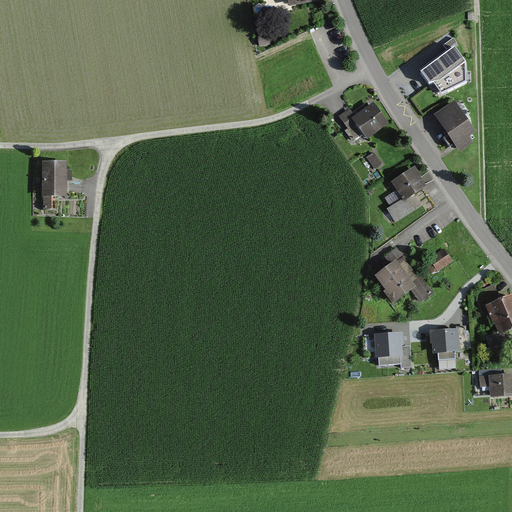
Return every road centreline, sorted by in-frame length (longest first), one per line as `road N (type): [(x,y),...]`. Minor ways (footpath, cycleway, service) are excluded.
road 1 (residential): [(0,146),(111,146),(253,127),(374,70)]
road 2 (track): [(111,146),(101,195),(82,511)]
road 3 (tertiary): [(511,276),(374,70)]
road 4 (track): [(478,24),(481,236)]
